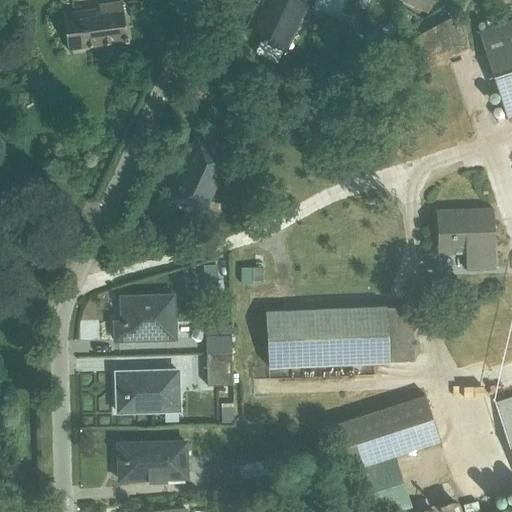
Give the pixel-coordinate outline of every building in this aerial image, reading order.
[(257,3),(243,33),(247,35),(255,16),(259,18),(267,0),(263,0),(261,5),(257,3)] [(255,16),(247,35),(260,41),(255,52),(278,63),(283,51),(286,53),(308,5),(296,0),(267,0),(259,18),(255,16)] [(316,0),(311,13),(320,17),(322,12),(338,20),(346,23),(349,16),(342,13),(347,0),(316,0)] [(399,0),(399,2),(415,9),(412,16),(422,20),(424,13),(428,15),(434,0),(399,0)] [(99,9),(63,13),(68,51),(113,45),(114,56),(129,54),(127,42),(128,42),(128,38),(127,38),(122,3),(98,6),(99,9)] [(400,11),(385,24),(396,37),(411,23),(400,11)] [(451,18),(404,43),(415,64),(462,39),(451,18)] [(511,19),(478,31),(508,123),(511,121),(511,19)] [(226,92),(216,110),(233,119),(243,101),(226,92)] [(201,142),(218,151),(222,143),(204,134),(201,142)] [(236,162),(231,174),(241,178),(245,167),(242,165),(252,143),(242,139),(233,161),(236,162)] [(218,151),(201,142),(197,141),(168,203),(202,219),(231,156),(218,151)] [(493,209),(437,210),(438,255),(464,255),(465,271),(494,270),(493,209)] [(217,266),(204,266),(205,298),(218,298),(217,266)] [(263,270),(241,269),(241,285),(253,284),(253,282),(264,282),(263,270)] [(121,323),(114,323),(115,341),(176,340),(175,296),(121,298),(121,323)] [(412,306),(266,312),(268,368),(414,361),(412,306)] [(89,314),(71,314),(70,332),(88,333),(89,314)] [(206,354),(231,353),(231,324),(205,325),(206,354)] [(231,353),(206,354),(207,386),(232,385),(231,353)] [(180,371),(116,373),(117,413),(181,411),(180,371)] [(424,395),(330,426),(345,473),(357,469),(371,511),(399,511),(411,508),(394,456),(439,442),(424,395)] [(511,397),(496,403),(511,452),(511,397)] [(232,404),(221,404),(221,423),(233,423),(232,404)] [(188,443),(118,445),(119,481),(148,480),(148,483),(166,483),(166,481),(189,480),(188,443)] [(418,479),(440,475),(436,455),(415,459),(418,479)] [(278,458),(212,471),(215,486),(281,473),(278,458)] [(455,501),(440,506),(441,511),(461,511),(459,502),(455,503),(455,501)]
